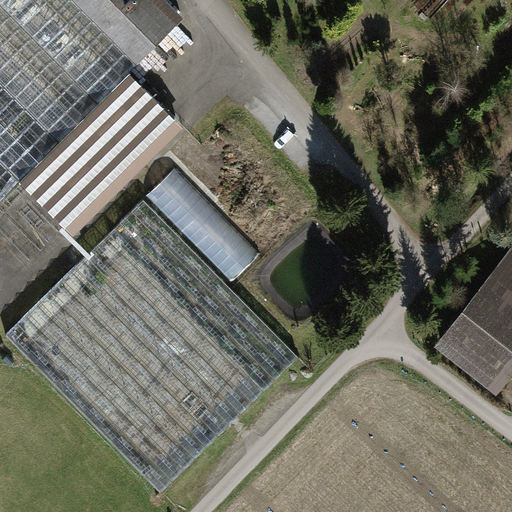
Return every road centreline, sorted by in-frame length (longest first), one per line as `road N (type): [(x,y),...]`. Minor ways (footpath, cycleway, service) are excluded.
road 1 (track): [(511,428),(381,328)]
road 2 (track): [(428,272),(511,181)]
